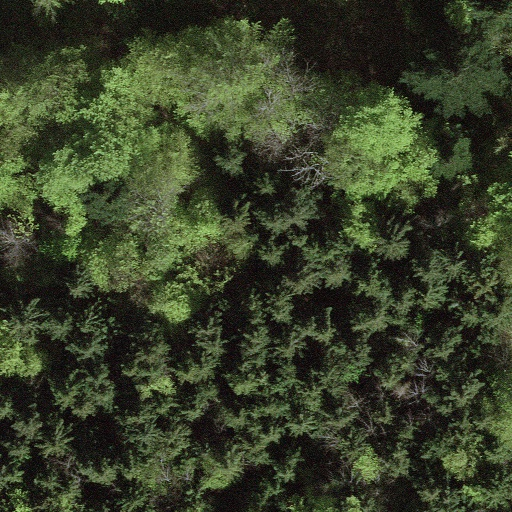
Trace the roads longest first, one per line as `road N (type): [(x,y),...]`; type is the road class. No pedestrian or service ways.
road 1 (motorway): [(511,492),(241,0)]
road 2 (motorway): [(0,385),(69,511)]
